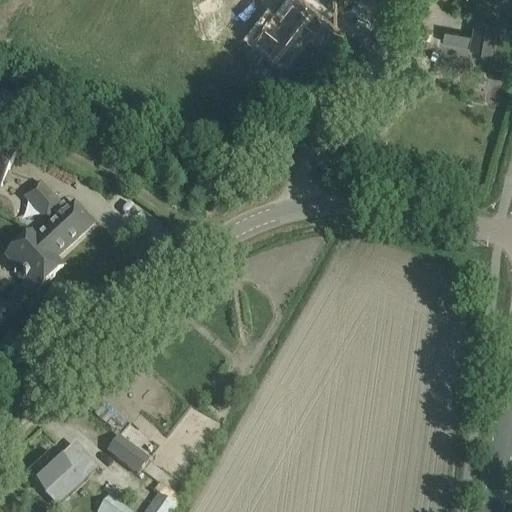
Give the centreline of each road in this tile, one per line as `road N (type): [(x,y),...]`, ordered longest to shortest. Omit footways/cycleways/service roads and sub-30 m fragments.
road 1 (tertiary): [(0,420),(109,316),(263,218),(308,205),(354,205),(511,237)]
road 2 (tertiary): [(493,511),(511,382)]
